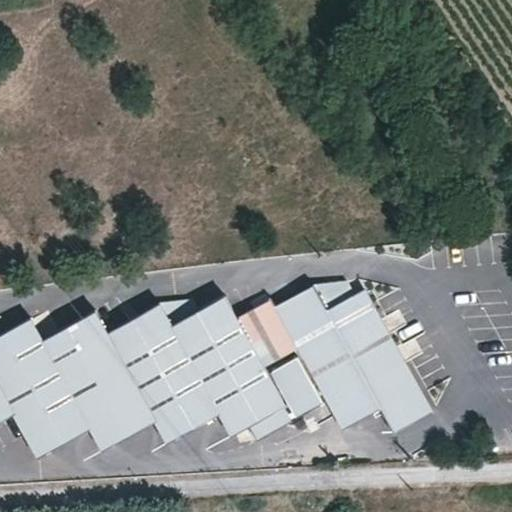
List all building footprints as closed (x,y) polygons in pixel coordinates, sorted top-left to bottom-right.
[(329,307),(355,294),(348,280),(315,284),(329,307)] [(432,410),(365,288),(355,294),(329,307),(315,284),(277,305),(273,297),(237,317),(265,366),(300,346),(345,427),(381,407),(395,431),(432,410)] [(199,310),(174,324),(161,302),(109,332),(158,420),(171,441),(220,414),(232,436),(250,425),(287,405),(265,366),(237,317),(225,296),(199,310)] [(174,324),(199,310),(193,300),(161,302),(174,324)] [(0,385),(16,414),(40,456),(91,429),(104,449),(109,448),(158,420),(109,332),(97,310),(44,339),(32,316),(0,334),(0,385)] [(326,402),(299,354),(274,369),(293,402),(287,405),(250,425),(258,440),(326,402)] [(0,422),(16,414),(0,385),(0,422)]
